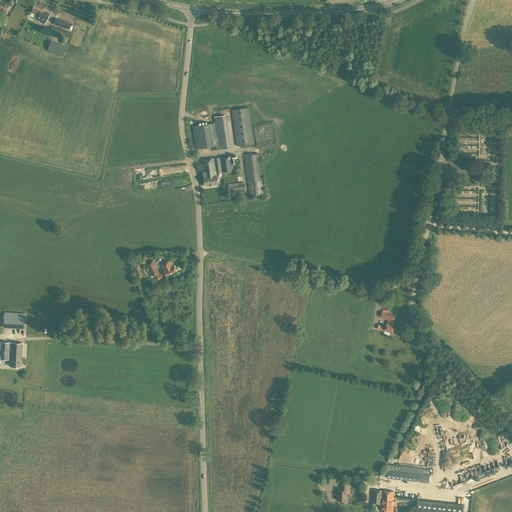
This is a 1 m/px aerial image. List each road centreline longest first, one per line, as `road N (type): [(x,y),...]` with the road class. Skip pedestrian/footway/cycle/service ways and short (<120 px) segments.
road 1 (tertiary): [(206,511),(198,215),(182,125),(193,8)]
road 2 (unclassified): [(511,421),(422,333),(412,304),(473,0)]
road 3 (track): [(448,112),(216,22)]
road 4 (secondary): [(193,8),(331,11),(398,0)]
road 5 (unknown): [(59,339),(201,346)]
